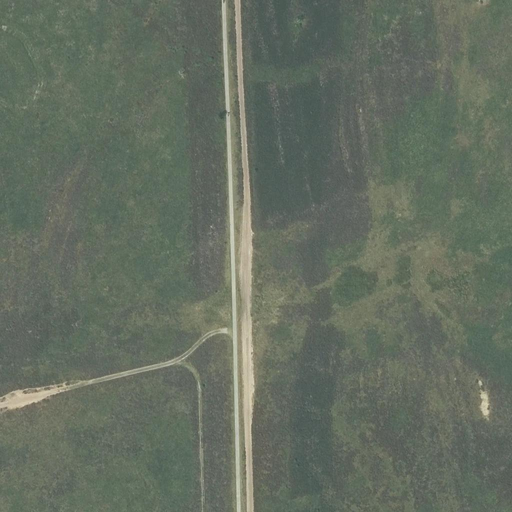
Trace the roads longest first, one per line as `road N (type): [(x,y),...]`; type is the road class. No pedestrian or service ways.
road 1 (track): [(249,511),(237,0)]
road 2 (track): [(0,405),(182,360)]
